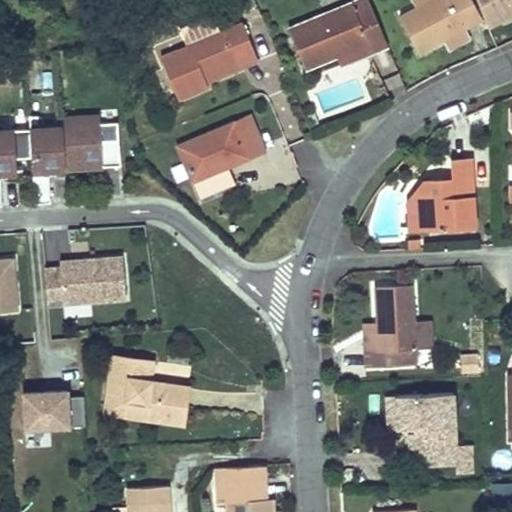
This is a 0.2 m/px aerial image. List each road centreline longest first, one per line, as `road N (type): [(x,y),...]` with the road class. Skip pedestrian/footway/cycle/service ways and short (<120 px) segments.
road 1 (residential): [(306,298),(237,275),(155,213),(0,221)]
road 2 (residential): [(314,263),(330,211),(375,147),(425,106),(511,65)]
road 3 (residential): [(315,511),(306,298)]
road 4 (residential): [(314,263),(487,254),(511,269)]
